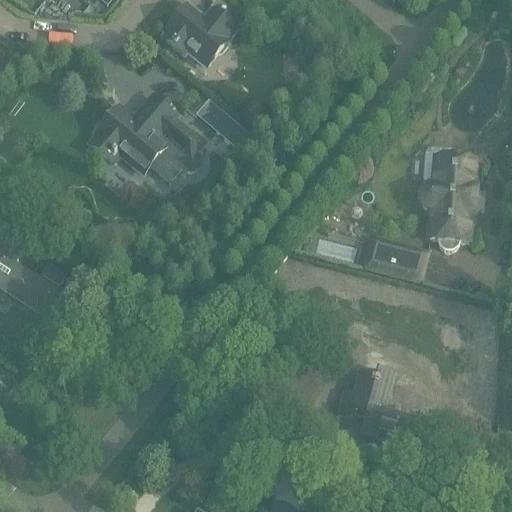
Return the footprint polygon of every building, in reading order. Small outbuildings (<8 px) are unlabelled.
[(96,0),(107,9),(114,0),(96,0)] [(234,33),(214,16),(204,27),(186,12),(166,35),(169,37),(165,43),(182,57),(186,52),(207,69),(216,58),(221,58),(227,51),(226,46),(226,45),(224,44),(234,33)] [(192,175),(197,172),(199,167),(199,161),(196,157),(204,148),(173,122),(175,119),(154,102),(133,128),(117,114),(97,137),(100,140),(92,150),(110,165),(119,155),(144,176),(162,155),(182,173),(187,175),(192,175)] [(208,105),(196,120),(235,153),(247,139),(208,105)] [(423,158),(421,181),(421,182),(421,184),(422,185),(423,187),(424,188),(426,189),(427,190),(429,190),(433,190),(433,193),(430,193),(429,193),(427,194),(425,195),(423,196),(422,198),(421,200),(421,202),(421,204),(421,206),(422,208),(422,209),(424,211),(425,212),(427,213),(429,214),(431,214),(429,243),(437,244),(437,246),(438,248),(438,250),(440,252),(441,253),(443,254),(444,255),(446,256),(448,256),(450,256),(452,255),(454,254),(456,253),(457,251),(458,250),(459,248),(459,246),(468,246),(469,226),(472,226),(475,188),(472,187),(474,166),(458,165),(459,161),(459,159),(458,158),(458,156),(457,155),(456,154),(455,153),(454,152),(452,152),(451,152),(432,150),(431,150),(429,150),(428,151),(426,152),(425,153),(424,154),(424,155),(423,157),(423,158)] [(0,290),(29,309),(34,302),(46,310),(55,295),(15,268),(24,254),(0,237),(0,290)] [(419,286),(426,258),(372,244),(365,272),(419,286)] [(380,436),(412,444),(417,425),(395,419),(398,409),(387,406),(394,382),(378,377),(375,386),(360,382),(355,400),(344,397),(338,418),(365,425),(362,436),(378,441),(380,436)]
